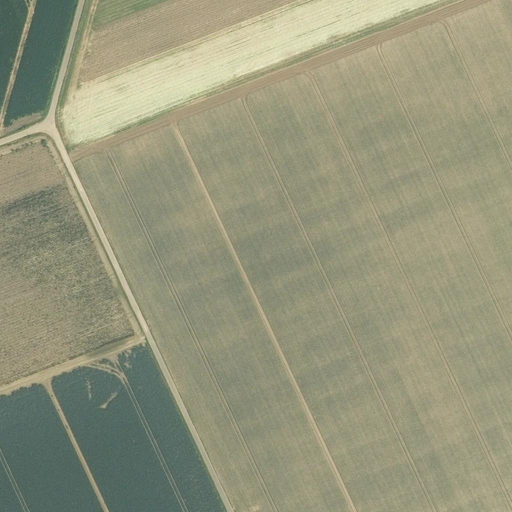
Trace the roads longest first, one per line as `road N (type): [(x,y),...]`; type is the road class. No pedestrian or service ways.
road 1 (track): [(230,511),(49,123)]
road 2 (track): [(49,123),(83,0)]
